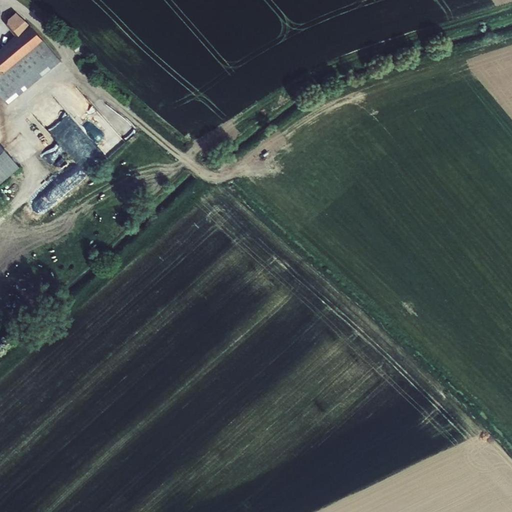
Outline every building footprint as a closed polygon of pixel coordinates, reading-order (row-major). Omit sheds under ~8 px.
[(0,15),(0,76),(1,76),(23,102),(66,66),(46,42),(32,28),(20,16),(9,24),(20,39),(0,54),(0,16),(1,16),(0,15)] [(88,175),(125,140),(96,110),(78,127),(99,149),(80,167),(88,175)] [(0,187),(21,171),(0,144),(0,187)] [(76,161),(80,166),(89,159),(85,154),(76,161)] [(70,192),(83,179),(67,163),(54,175),(70,192)] [(39,189),(54,206),(68,194),(52,177),(39,189)] [(38,220),(52,208),(36,191),(23,204),(38,220)]
